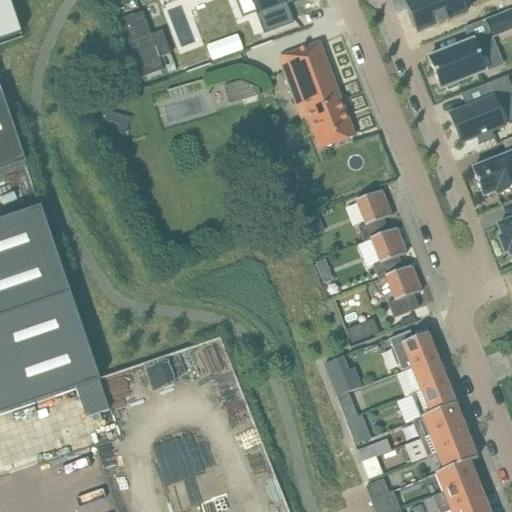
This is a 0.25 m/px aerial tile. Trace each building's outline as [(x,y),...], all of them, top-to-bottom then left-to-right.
[(0,0),(0,41),(21,34),(8,0),(0,0)] [(253,0),(265,32),(293,21),(286,3),(293,0),(253,0)] [(413,0),(416,5),(407,9),(417,33),(438,25),(438,26),(448,22),(448,21),(465,14),(459,0),(413,0)] [(511,30),(511,10),(485,21),(491,39),(511,30)] [(473,42),(428,60),(440,91),(446,88),(448,92),(459,87),(458,84),(485,73),(478,56),(491,51),(486,38),(473,43),(473,42)] [(319,43),(300,50),(279,59),(297,107),(303,105),(320,150),(354,137),(319,43)] [(466,108),(450,115),(461,144),(477,138),(479,143),(478,143),(478,145),(495,139),(494,137),(493,137),(491,132),(504,127),(504,125),(495,104),(511,97),(511,89),(508,78),(508,76),(479,87),(485,101),(466,108)] [(259,93),(259,91),(258,90),(258,88),(254,87),(251,85),(247,84),(244,83),(240,81),(237,82),(234,83),(230,84),(227,86),(224,87),(225,90),(226,94),(227,98),(228,101),(229,105),(235,103),(242,101),(248,99),(254,97),(260,96),(260,94),(259,93)] [(0,90),(0,172),(25,164),(0,90)] [(472,170),(483,198),(495,193),(496,197),(511,190),(511,154),(502,158),(503,161),(490,166),(489,163),(472,170)] [(364,244),(371,241),(370,240),(388,232),(383,221),(391,217),(381,192),(355,202),(365,226),(358,228),(364,244)] [(40,208),(0,221),(0,415),(76,390),(86,418),(109,411),(40,208)] [(508,252),(509,256),(511,255),(511,220),(498,226),(502,238),(499,239),(505,253),(508,252)] [(388,232),(370,240),(371,241),(380,264),(373,266),(379,282),(386,279),(385,277),(403,270),(398,258),(406,255),(396,229),(388,232)] [(403,270),(385,277),(386,279),(395,302),(388,304),(394,319),(419,309),(413,296),(421,293),(411,267),(403,270)] [(372,321),(347,330),(352,343),(377,333),(372,321)] [(427,334),(401,345),(410,369),(436,358),(427,334)] [(343,358),(323,365),(336,399),(337,399),(348,394),(356,390),(348,371),(343,358)] [(436,358),(410,369),(420,392),(446,382),(436,358)] [(420,392),(411,396),(420,419),(421,418),(421,419),(455,406),(446,382),(420,392)] [(455,406),(421,419),(428,437),(462,423),(455,406)] [(357,444),(373,438),(364,415),(348,421),(357,444)] [(428,437),(420,440),(427,458),(435,454),(435,455),(469,441),(462,423),(428,437)] [(387,476),(380,457),(394,452),(390,440),(361,449),(371,481),(387,476)] [(469,441),(435,455),(442,472),(469,461),(469,463),(477,460),(469,441)] [(435,475),(442,493),(476,480),(469,463),(469,461),(442,472),(435,475)] [(442,493),(449,511),(483,498),(476,480),(442,493)] [(449,511),(488,511),(483,498),(449,511)]
